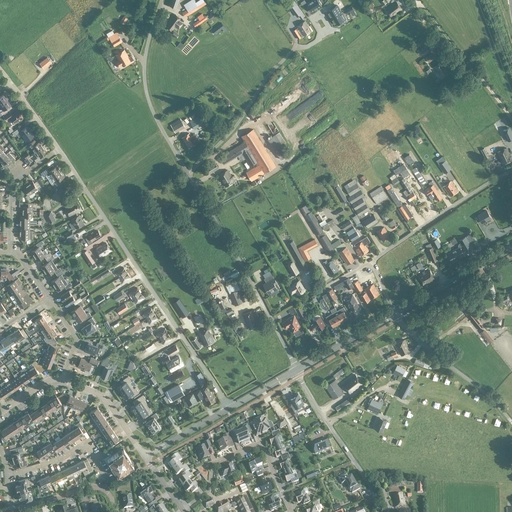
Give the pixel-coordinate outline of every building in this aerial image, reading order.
[(177,8),(179,0),(169,0),(168,5),(177,8)] [(203,0),(200,0),(196,3),(194,0),(190,0),(184,4),(187,9),(182,12),(185,17),(206,4),(203,0)] [(305,0),(301,3),(305,9),(308,7),(312,13),(322,6),(321,5),(322,5),(319,0),(318,1),(318,0),(312,0),(307,4),(305,0)] [(385,9),(391,17),(402,9),(396,1),(385,9)] [(337,5),(327,11),(331,18),(341,12),(337,5)] [(344,10),(345,12),(346,14),(350,12),(353,9),(354,9),(351,6),(344,10)] [(217,16),(213,11),(210,13),(210,14),(208,16),(211,20),(217,16)] [(341,12),(331,18),(335,25),(345,18),(341,12)] [(195,27),(207,18),(204,15),(203,16),(202,13),(197,16),(199,19),(193,24),(195,27)] [(175,25),(179,28),(183,23),(179,20),(181,18),(176,14),(166,27),(171,30),(175,25)] [(301,37),(301,38),(304,36),(312,31),(309,27),(305,21),(297,26),(298,28),(296,29),(293,31),(295,33),(294,33),(298,39),(301,37)] [(215,34),(222,29),(225,32),(227,30),(224,26),(221,23),(211,30),(215,34)] [(108,40),(110,39),(114,46),(122,42),(117,32),(107,38),(108,40)] [(419,48),(422,53),(429,49),(425,43),(419,48)] [(115,55),(118,60),(115,61),(119,68),(122,65),(123,66),(134,60),(131,55),(129,57),(124,50),(115,55)] [(428,62),(429,61),(434,57),(431,53),(425,57),(428,62)] [(39,63),(44,69),(52,63),(47,57),(39,63)] [(449,71),(442,62),(434,67),(441,77),(449,71)] [(45,72),(53,66),(51,63),(43,70),(45,72)] [(306,95),(317,89),(314,84),(304,91),(306,95)] [(5,109),(11,104),(8,99),(0,104),(0,105),(2,108),(0,109),(0,111),(2,115),(7,111),(5,109)] [(6,121),(10,118),(14,124),(22,118),(17,111),(12,115),(10,113),(4,117),(6,121)] [(203,121),(202,122),(200,118),(191,123),(195,130),(202,125),(203,127),(205,125),(203,121)] [(171,125),(175,133),(185,127),(180,119),(171,125)] [(26,127),(21,131),(19,128),(12,133),(14,136),(20,132),(22,135),(21,136),(26,142),(34,136),(31,132),(30,133),(26,127)] [(511,139),(511,133),(509,128),(503,130),(508,141),(511,139)] [(252,181),(265,173),(276,166),(253,129),(241,136),(244,142),(219,157),(224,165),(239,155),(242,161),(245,159),(250,166),(257,162),(258,164),(246,172),(252,181)] [(188,148),(196,143),(200,141),(195,134),(191,136),(190,133),(182,138),(188,148)] [(281,159),(288,155),(275,134),(267,139),(278,157),(279,156),(281,159)] [(34,152),(42,146),(41,144),(41,143),(39,141),(36,143),(34,140),(28,144),(32,150),(32,149),(34,152)] [(37,158),(46,151),(42,146),(34,152),(34,153),(37,158)] [(511,159),(507,148),(503,149),(503,147),(500,149),(501,151),(497,152),(503,164),(511,159)] [(0,170),(2,172),(15,159),(8,152),(6,155),(0,160),(0,161),(2,163),(1,164),(3,166),(0,168),(0,170)] [(440,165),(446,173),(451,169),(445,161),(440,165)] [(206,168),(209,174),(219,168),(215,162),(206,168)] [(410,173),(404,164),(393,170),(396,175),(400,172),(403,177),(410,173)] [(52,177),(60,171),(57,166),(51,170),(49,167),(41,173),(44,177),(46,175),(50,179),(52,177)] [(426,183),(427,182),(417,166),(416,167),(412,170),(422,187),(427,184),(426,183)] [(226,187),(235,181),(237,180),(234,175),(232,177),(228,170),(219,176),(226,187)] [(60,171),(52,177),(55,181),(52,182),(55,187),(61,183),(59,180),(64,177),(60,171)] [(396,177),(391,180),(394,185),(399,181),(396,177)] [(400,180),(406,190),(403,192),(410,201),(416,197),(404,178),(400,180)] [(28,184),(33,192),(38,189),(44,197),(47,195),(40,186),(37,188),(32,181),(28,184)] [(442,198),(433,185),(434,184),(432,181),(429,183),(431,186),(425,190),(429,196),(433,193),(438,200),(442,198)] [(458,191),(456,188),(451,181),(443,186),(450,196),(458,191)] [(346,189),(350,196),(348,198),(359,216),(369,209),(364,201),(367,199),(365,195),(364,195),(360,189),(356,182),(346,189)] [(33,192),(28,184),(23,188),(28,194),(25,196),(30,202),(32,200),(29,195),(33,192)] [(334,187),(344,203),(348,201),(338,184),(334,187)] [(385,188),(398,208),(402,205),(399,199),(392,187),(391,188),(390,185),(385,188)] [(370,193),(377,204),(388,197),(381,186),(370,193)] [(425,192),(417,197),(425,210),(433,205),(425,192)] [(81,210),(78,205),(76,202),(77,202),(75,199),(70,202),(72,204),(65,208),(70,216),(81,210)] [(23,212),(33,212),(33,206),(33,203),(25,203),(24,206),(23,206),(23,212)] [(335,251),(312,211),(307,204),(301,208),(305,215),(317,235),(319,238),(329,255),(335,251)] [(380,206),(376,208),(384,221),(389,218),(388,216),(387,217),(380,206)] [(410,207),(402,212),(410,224),(417,219),(410,207)] [(486,210),(478,216),(482,223),(491,218),(486,210)] [(50,224),(55,221),(51,212),(45,215),(50,224)] [(359,230),(363,227),(355,213),(351,215),(356,225),(359,230)] [(373,214),(361,222),(366,229),(378,221),(373,214)] [(71,219),(72,222),(70,223),(73,230),(76,228),(84,224),(79,215),(71,219)] [(332,219),(322,226),(325,231),(335,224),(332,219)] [(341,226),(344,230),(353,225),(349,220),(341,226)] [(354,227),(346,233),(352,241),(360,236),(354,227)] [(384,227),(377,232),(383,241),(390,236),(384,227)] [(67,239),(74,235),(72,230),(64,234),(65,234),(61,236),(64,240),(67,238),(67,239)] [(328,233),(332,242),(337,240),(333,230),(328,233)] [(95,239),(101,236),(98,231),(91,234),(92,234),(89,236),(92,241),(94,239),(95,239)] [(32,233),(20,233),(20,239),(21,239),(21,240),(25,245),(27,244),(27,239),(32,239),(32,233)] [(461,250),(464,248),(465,250),(471,246),(469,242),(473,239),(470,234),(459,240),(461,243),(459,244),(459,246),(459,247),(448,254),(449,255),(448,256),(448,257),(450,260),(451,260),(451,259),(452,261),(464,254),(461,250)] [(367,237),(354,245),(357,249),(356,250),(359,255),(361,255),(369,250),(365,245),(370,242),(367,237)] [(437,238),(431,241),(435,249),(441,246),(437,238)] [(34,256),(42,251),(40,249),(42,248),(42,246),(41,245),(44,243),(42,240),(36,244),(38,247),(31,252),(34,256)] [(308,267),(303,258),(293,241),(288,243),(298,261),(303,269),(308,267)] [(106,243),(95,250),(93,251),(97,257),(99,255),(100,257),(111,251),(106,243)] [(346,246),(339,251),(347,264),(355,259),(346,246)] [(434,261),(438,260),(432,247),(431,247),(431,246),(427,248),(427,249),(432,262),(434,261)] [(46,259),(52,255),(50,252),(48,254),(47,253),(48,252),(45,249),(42,251),(34,256),(37,261),(44,256),(46,259)] [(90,265),(93,263),(86,251),(83,254),(90,265)] [(44,271),(55,264),(51,260),(55,258),(53,255),(52,255),(46,259),(48,262),(41,267),(44,271)] [(332,260),(328,263),(326,260),(323,262),(331,275),(338,270),(332,260)] [(293,261),(287,265),(293,275),(299,272),(293,261)] [(56,274),(62,270),(60,267),(58,269),(55,264),(44,271),(47,276),(54,271),(56,274)] [(119,278),(127,272),(123,267),(115,272),(119,278)] [(8,281),(13,277),(11,274),(10,275),(6,275),(6,268),(0,268),(0,278),(0,280),(8,281)] [(108,269),(100,274),(101,275),(96,278),(96,277),(90,281),(91,283),(99,278),(100,279),(104,276),(110,272),(108,269)] [(62,270),(56,274),(58,277),(51,282),(54,286),(62,281),(59,276),(64,273),(62,270)] [(429,270),(418,276),(424,285),(434,279),(429,270)] [(127,272),(119,278),(123,283),(130,278),(127,272)] [(268,282),(263,284),(269,294),(274,291),(279,288),(277,283),(274,278),(272,275),(266,279),(268,282)] [(9,290),(20,283),(17,278),(15,280),(13,277),(8,281),(10,283),(6,286),(9,290)] [(349,278),(344,281),(348,289),(353,286),(349,278)] [(62,281),(54,286),(57,291),(64,286),(66,289),(72,285),(70,282),(68,284),(65,279),(62,281)] [(352,284),(357,293),(363,289),(358,280),(352,284)] [(291,294),(295,292),(297,295),(305,290),(299,281),(291,285),(292,286),(288,288),(291,294)] [(12,295),(23,288),(20,283),(9,290),(12,295)] [(374,283),(364,289),(371,299),(380,294),(374,283)] [(15,299),(26,292),(23,288),(12,295),(15,299)] [(133,298),(140,293),(137,288),(129,293),(133,298)] [(64,301),(72,295),(71,293),(72,291),(71,289),(61,296),(64,301)] [(334,299),(337,298),(332,289),(327,292),(331,301),(333,304),(336,302),(334,299)] [(242,302),(237,290),(230,293),(235,305),(242,302)] [(116,301),(124,296),(121,291),(113,296),(116,301)] [(364,303),(370,299),(366,293),(365,293),(364,291),(359,294),(364,303)] [(18,304),(29,296),(26,292),(15,299),(18,304)] [(140,293),(133,298),(136,304),(144,299),(140,293)] [(352,294),(349,296),(348,297),(346,296),(344,297),(343,299),(344,300),(346,301),(349,307),(350,307),(352,310),(354,309),(355,310),(357,308),(357,307),(359,306),(356,302),(357,302),(352,294)] [(72,295),(64,301),(67,305),(77,299),(76,296),(74,297),(72,295)] [(198,305),(207,300),(205,295),(195,301),(198,305)] [(29,296),(18,304),(21,308),(32,301),(29,296)] [(95,301),(97,304),(105,299),(103,296),(95,301)] [(329,309),(324,298),(320,300),(326,311),(329,309)] [(188,313),(179,299),(172,303),(181,318),(188,313)] [(73,317),(84,310),(82,307),(84,305),(81,301),(75,305),(76,308),(71,311),(72,313),(72,314),(73,317)] [(120,314),(128,308),(125,303),(116,309),(120,314)] [(336,309),(333,304),(330,306),(328,307),(332,313),(334,317),(338,323),(339,323),(340,324),(343,322),(342,321),(343,321),(337,311),(336,309)] [(295,309),(301,319),(306,315),(301,305),(295,309)] [(345,314),(347,313),(344,307),(337,311),(343,321),(347,318),(345,314)] [(146,319),(154,314),(150,308),(143,313),(146,319)] [(469,309),(464,312),(479,330),(483,326),(469,309)] [(84,310),(73,317),(75,320),(76,319),(78,321),(83,318),(85,320),(91,316),(89,312),(86,313),(84,310)] [(256,310),(253,311),(243,315),(248,328),(258,323),(260,321),(256,310)] [(37,326),(45,320),(40,313),(30,319),(33,324),(35,323),(37,326)] [(333,326),(338,323),(334,317),(332,313),(326,317),(328,320),(329,320),(333,326)] [(154,314),(146,319),(150,324),(157,319),(154,314)] [(300,328),(301,328),(294,315),(286,320),(287,320),(282,323),(285,329),(291,326),(294,331),(297,330),(299,335),(303,332),(302,331),(300,328)] [(428,316),(422,319),(426,326),(432,322),(428,316)] [(324,327),(325,326),(320,317),(313,321),(313,322),(309,325),(312,330),(315,328),(316,327),(318,330),(319,329),(320,331),(325,328),(324,327)] [(96,328),(93,324),(95,323),(92,318),(87,321),(88,324),(82,328),(84,332),(84,333),(86,336),(89,334),(88,333),(96,328)] [(45,320),(37,326),(40,330),(48,325),(45,320)] [(48,325),(40,330),(37,332),(38,333),(41,331),(43,334),(51,329),(48,325)] [(187,329),(190,336),(195,334),(192,326),(187,329)] [(14,332),(20,341),(27,336),(22,329),(20,331),(18,328),(14,332)] [(53,330),(52,331),(51,329),(43,334),(45,337),(43,338),(45,342),(55,340),(53,337),(56,334),(53,330)] [(160,339),(167,334),(164,329),(156,334),(160,339)] [(199,333),(202,341),(199,342),(196,338),(191,341),(197,349),(202,346),(201,344),(203,343),(204,346),(214,342),(209,329),(199,333)] [(9,335),(14,343),(18,340),(19,343),(20,342),(20,341),(14,332),(9,335)] [(171,339),(167,334),(160,339),(163,344),(171,339)] [(10,346),(14,343),(9,335),(5,338),(10,346)] [(5,349),(10,346),(5,338),(0,341),(5,349)] [(117,338),(112,341),(116,347),(121,344),(117,338)] [(57,342),(55,340),(45,342),(46,343),(47,343),(46,345),(48,345),(46,349),(56,352),(58,347),(55,346),(57,342)] [(410,351),(407,344),(405,340),(396,344),(401,356),(410,351)] [(97,355),(100,348),(102,349),(103,345),(97,343),(96,346),(88,343),(87,346),(86,345),(84,350),(85,350),(85,351),(89,353),(89,352),(97,355)] [(176,346),(168,351),(167,349),(163,352),(165,356),(169,353),(170,356),(179,351),(176,346)] [(54,357),(56,352),(46,349),(45,352),(43,351),(43,353),(54,357)] [(397,355),(395,351),(386,355),(388,360),(393,358),(393,357),(397,355)] [(52,362),(54,357),(43,353),(42,355),(44,355),(43,359),(52,362)] [(166,364),(171,372),(177,369),(179,372),(169,377),(172,382),(183,375),(181,371),(179,367),(183,365),(178,356),(170,361),(167,356),(163,358),(163,359),(161,360),(163,363),(166,361),(168,363),(166,364)] [(91,357),(89,361),(81,358),(78,367),(89,371),(92,363),(97,365),(99,360),(91,357)] [(52,362),(43,359),(40,358),(38,363),(37,363),(42,371),(45,369),(46,366),(50,368),(52,362)] [(414,363),(423,367),(425,363),(416,359),(414,363)] [(38,373),(42,371),(37,363),(34,361),(27,366),(28,368),(34,377),(38,373)] [(103,370),(101,376),(109,379),(111,374),(112,374),(114,369),(107,366),(108,363),(103,361),(100,369),(103,370)] [(402,375),(405,369),(397,365),(393,373),(395,374),(396,372),(402,375)] [(195,366),(190,369),(196,379),(201,377),(195,366)] [(29,380),(34,377),(28,368),(25,370),(24,368),(22,369),(29,380)] [(333,375),(336,379),(345,372),(342,368),(333,375)] [(25,383),(29,380),(22,369),(18,372),(19,374),(25,383)] [(20,386),(25,383),(19,374),(15,377),(20,386)] [(343,384),(351,394),(363,384),(355,374),(343,384)] [(132,386),(130,383),(131,382),(128,376),(122,380),(124,383),(117,388),(120,391),(121,391),(122,392),(132,386)] [(15,377),(10,380),(16,389),(20,386),(15,377)] [(407,394),(414,382),(407,378),(401,391),(407,394)] [(10,380),(6,383),(11,392),(16,389),(10,380)] [(335,380),(325,386),(334,399),(343,393),(335,380)] [(7,395),(11,392),(6,383),(4,381),(0,383),(0,384),(1,386),(7,395)] [(183,394),(178,384),(166,391),(172,401),(183,394)] [(207,385),(200,389),(204,397),(208,405),(215,401),(207,385)] [(139,393),(135,387),(134,389),(132,386),(122,392),(123,394),(122,394),(124,398),(131,394),(133,397),(139,393)] [(200,389),(193,392),(198,401),(204,397),(200,389)] [(189,406),(198,401),(193,392),(181,399),(183,402),(186,401),(189,406)] [(56,396),(51,399),(56,407),(61,404),(60,402),(63,401),(62,394),(57,397),(56,396)] [(66,404),(71,406),(74,398),(69,395),(69,396),(62,394),(63,401),(66,402),(66,404)] [(296,408),(298,406),(300,409),(301,409),(304,407),(304,406),(303,404),(301,401),(302,401),(298,394),(295,395),(296,397),(290,400),(292,402),(288,404),(294,414),(296,417),(299,415),(297,412),(298,412),(296,408)] [(147,404),(144,400),(146,399),(143,395),(134,401),(136,404),(131,407),(133,411),(134,411),(135,412),(147,404),(147,405),(147,404)] [(71,406),(76,408),(79,399),(74,398),(71,406)] [(177,400),(177,399),(168,405),(170,409),(171,408),(172,410),(176,408),(175,406),(179,404),(179,403),(182,402),(180,398),(177,400)] [(370,404),(380,408),(383,402),(379,400),(379,402),(372,399),(370,398),(369,401),(371,401),(370,404)] [(51,399),(47,403),(52,410),(53,411),(55,409),(56,411),(58,409),(56,407),(51,399)] [(85,402),(79,399),(76,408),(81,410),(82,408),(85,409),(87,404),(84,402),(85,402)] [(338,411),(351,403),(348,399),(335,407),(338,411)] [(52,410),(47,403),(46,401),(42,404),(47,413),(52,410)] [(48,416),(49,416),(47,413),(42,404),(37,407),(44,418),(47,416),(48,416)] [(152,413),(147,405),(147,404),(135,412),(136,414),(135,414),(138,418),(145,414),(147,417),(152,413)] [(380,408),(370,404),(368,408),(378,413),(380,408)] [(89,412),(93,417),(100,412),(97,407),(96,408),(94,405),(89,409),(91,411),(89,412)] [(33,410),(33,412),(38,419),(40,421),(44,418),(37,407),(33,410)] [(28,423),(29,425),(34,422),(32,420),(29,415),(29,414),(27,411),(24,413),(25,414),(23,416),(28,423)] [(33,412),(29,414),(29,415),(32,420),(34,422),(38,419),(33,412)] [(103,416),(100,412),(93,417),(90,419),(93,423),(103,416)] [(146,423),(149,428),(158,423),(155,419),(158,417),(155,413),(150,417),(151,419),(146,423)] [(171,424),(175,422),(174,421),(170,414),(166,417),(171,424)] [(30,425),(29,425),(28,423),(23,416),(19,419),(23,426),(25,429),(30,425)] [(106,421),(103,416),(93,423),(96,428),(106,421)] [(259,419),(265,433),(267,432),(267,430),(269,429),(265,419),(264,420),(263,417),(259,419)] [(387,421),(379,417),(375,428),(382,432),(387,421)] [(23,430),(21,428),(23,426),(19,419),(17,420),(16,419),(13,420),(14,421),(14,422),(19,429),(21,432),(23,430)] [(265,433),(259,419),(254,421),(255,424),(251,425),(256,436),(260,435),(259,433),(262,432),(262,434),(265,433)] [(284,420),(276,424),(279,429),(287,425),(284,420)] [(109,425),(106,421),(96,428),(99,432),(109,425)] [(15,432),(19,429),(14,422),(10,425),(15,432)] [(85,431),(82,426),(79,422),(72,427),(73,429),(79,437),(83,434),(83,433),(85,431)] [(158,423),(149,428),(153,433),(161,428),(158,423)] [(248,440),(250,439),(247,432),(250,431),(247,424),(243,426),(242,429),(242,430),(240,431),(245,443),(248,441),(248,440)] [(10,425),(5,428),(10,435),(12,434),(13,435),(16,434),(15,432),(10,425)] [(112,430),(109,425),(99,432),(100,434),(103,432),(105,435),(112,430)] [(5,438),(10,435),(5,428),(0,431),(5,438)] [(74,440),(79,437),(73,429),(69,432),(74,440)] [(115,434),(112,430),(105,435),(108,439),(115,434)] [(241,444),(245,443),(240,431),(237,433),(237,431),(233,430),(230,431),(232,438),(235,436),(239,444),(240,443),(241,444)] [(69,432),(65,435),(70,443),(74,440),(69,432)] [(274,448),(281,445),(277,436),(280,435),(279,432),(273,434),(274,437),(268,439),(271,446),(272,445),(274,448)] [(305,433),(301,434),(302,436),(292,439),(294,443),(303,439),(303,438),(306,436),(305,433)] [(65,446),(70,443),(65,435),(62,437),(61,434),(58,436),(60,438),(65,446)] [(115,434),(108,439),(105,441),(108,446),(118,439),(115,434)] [(220,452),(224,450),(231,447),(229,442),(231,441),(228,434),(223,436),(225,439),(216,443),(220,452)] [(60,438),(56,441),(61,449),(65,446),(60,438)] [(311,444),(315,454),(330,448),(325,438),(311,444)] [(51,444),(50,442),(48,439),(43,443),(45,445),(50,453),(51,454),(53,453),(53,451),(55,450),(51,444)] [(304,440),(291,445),(293,450),(296,449),(295,446),(305,442),(304,440)] [(56,452),(61,449),(56,441),(53,443),(52,441),(50,442),(51,444),(55,450),(56,452)] [(210,456),(207,450),(211,449),(208,441),(204,443),(205,445),(196,449),(201,460),(210,456)] [(46,456),(50,453),(45,445),(41,448),(46,456)] [(281,445),(274,448),(275,451),(274,451),(276,458),(285,454),(286,457),(289,456),(288,453),(285,454),(281,445)] [(11,454),(12,460),(21,458),(20,454),(24,453),(22,446),(15,448),(16,453),(11,454)] [(47,457),(46,456),(41,448),(39,446),(37,447),(39,450),(35,452),(34,451),(33,452),(35,455),(38,460),(41,458),(41,459),(43,457),(44,459),(47,457)] [(133,466),(130,460),(131,460),(123,449),(118,453),(118,452),(107,459),(110,465),(117,476),(122,472),(123,473),(133,466)] [(173,470),(180,465),(178,462),(182,459),(178,454),(172,458),(174,461),(171,463),(168,465),(170,468),(172,468),(173,470)] [(326,455),(311,461),(313,465),(328,459),(326,455)] [(284,472),(291,469),(287,460),(290,459),(289,456),(286,457),(287,460),(279,463),(282,470),(283,470),(284,472)] [(22,461),(21,458),(12,460),(14,466),(20,464),(21,467),(27,465),(26,462),(25,462),(24,460),(22,461)] [(78,462),(82,470),(87,468),(88,471),(92,470),(88,460),(84,462),(83,460),(78,462)] [(260,467),(262,466),(260,460),(254,462),(255,464),(249,467),(252,474),(256,472),(258,477),(263,474),(261,470),(260,467)] [(74,462),(71,464),(72,465),(73,465),(79,475),(83,473),(82,470),(78,462),(75,464),(74,462)] [(227,475),(228,476),(236,473),(232,464),(226,466),(227,468),(220,471),(223,477),(227,475)] [(68,467),(73,477),(74,478),(79,475),(73,465),(72,465),(68,467)] [(182,475),(189,470),(186,465),(182,468),(180,465),(173,470),(175,472),(174,473),(176,476),(182,472),(184,474),(182,475)] [(64,467),(61,468),(62,470),(64,469),(68,477),(69,480),(73,477),(68,467),(65,469),(64,467)] [(59,472),(63,480),(68,477),(64,469),(62,470),(59,472)] [(294,483),(298,481),(296,474),(294,475),(291,469),(284,472),(285,475),(284,476),(287,482),(293,480),(294,483)] [(183,487),(190,482),(188,479),(191,476),(188,471),(190,470),(189,470),(182,475),(184,478),(178,482),(180,485),(182,485),(183,487)] [(54,471),(51,473),(52,475),(54,474),(58,482),(63,480),(59,472),(55,473),(54,471)] [(48,475),(53,484),(58,482),(54,474),(52,475),(49,476),(48,475)] [(360,489),(353,476),(348,478),(346,474),(338,478),(342,484),(346,482),(348,485),(347,485),(349,490),(350,489),(352,493),(360,489)] [(44,475),(41,476),(42,478),(43,477),(47,485),(52,483),(53,484),(48,475),(45,477),(44,475)] [(36,482),(39,489),(40,493),(49,489),(47,485),(43,477),(42,478),(38,480),(39,481),(36,482)] [(15,489),(16,493),(27,490),(26,486),(27,486),(28,484),(26,478),(18,481),(19,485),(15,486),(16,489),(15,489)] [(259,486),(260,487),(258,487),(261,493),(262,492),(262,493),(268,491),(268,492),(273,490),(269,482),(265,483),(265,482),(264,478),(257,481),(260,486),(259,486)] [(190,482),(183,487),(184,489),(184,490),(186,493),(189,491),(188,491),(192,488),(194,492),(200,487),(196,482),(194,483),(192,480),(190,482)] [(152,493),(148,486),(138,493),(143,499),(147,505),(149,509),(157,503),(154,500),(150,494),(152,493)] [(241,490),(244,497),(249,494),(247,487),(241,490)] [(29,493),(28,493),(27,490),(16,493),(17,497),(18,497),(19,500),(23,498),(24,502),(33,500),(31,494),(29,493)] [(306,495),(304,490),(295,493),(296,496),(295,497),(298,503),(302,502),(303,505),(310,502),(307,494),(306,495)] [(394,508),(404,506),(403,499),(402,494),(394,495),(394,500),(393,500),(394,508)] [(266,498),(268,504),(271,511),(280,507),(277,500),(275,501),(273,495),(266,498)] [(132,496),(123,497),(124,509),(133,507),(132,496)] [(225,511),(231,509),(230,507),(232,506),(233,507),(234,508),(235,508),(236,508),(238,507),(240,506),(243,511),(241,511),(253,511),(246,496),(243,497),(235,500),(236,502),(229,506),(227,500),(215,507),(217,511),(225,511)] [(203,502),(206,509),(215,505),(212,498),(203,502)]
